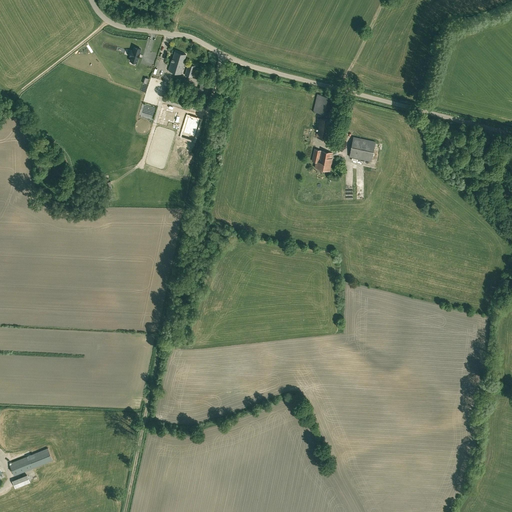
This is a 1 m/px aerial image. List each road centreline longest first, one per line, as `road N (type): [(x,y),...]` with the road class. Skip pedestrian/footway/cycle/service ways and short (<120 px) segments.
road 1 (track): [(124,511),(221,54)]
road 2 (unclassified): [(511,134),(264,70),(181,34),(121,28),(88,0)]
